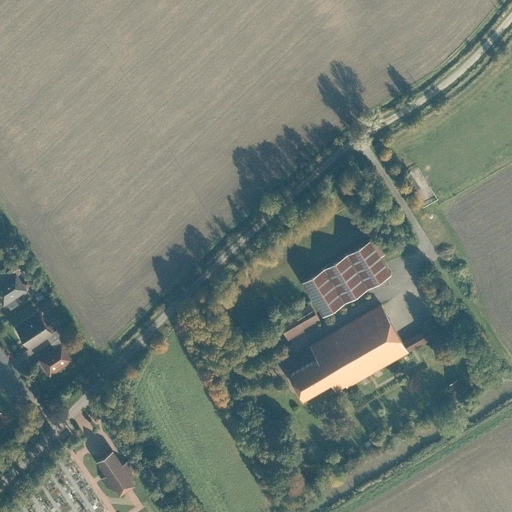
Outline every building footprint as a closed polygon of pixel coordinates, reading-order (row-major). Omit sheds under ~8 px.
[(418,166),(395,177),(411,210),(433,197),(418,166)] [(393,273),(372,240),(304,282),(315,299),(326,316),(393,273)] [(28,289),(18,274),(0,286),(0,299),(4,305),(28,289)] [(51,304),(47,297),(40,301),(45,308),(51,304)] [(315,299),(280,322),(290,338),(326,316),(315,299)] [(404,340),(383,301),(309,342),(319,360),(291,375),(304,398),(334,381),(340,390),(410,351),(404,340)] [(53,331),(41,314),(19,330),(30,346),(46,336),(53,331)] [(439,334),(431,319),(421,325),(423,328),(404,340),(410,351),(439,334)] [(46,336),(48,338),(52,343),(58,338),(53,331),(46,336)] [(58,338),(52,343),(56,348),(63,344),(58,338)] [(72,359),(63,344),(56,348),(40,359),(50,373),(72,359)] [(460,378),(452,381),(456,392),(463,389),(460,378)] [(95,408),(89,414),(96,421),(102,415),(95,408)] [(123,464),(114,450),(106,455),(97,461),(106,476),(102,479),(107,486),(112,483),(121,496),(137,485),(128,472),(132,469),(127,461),(123,464)]
